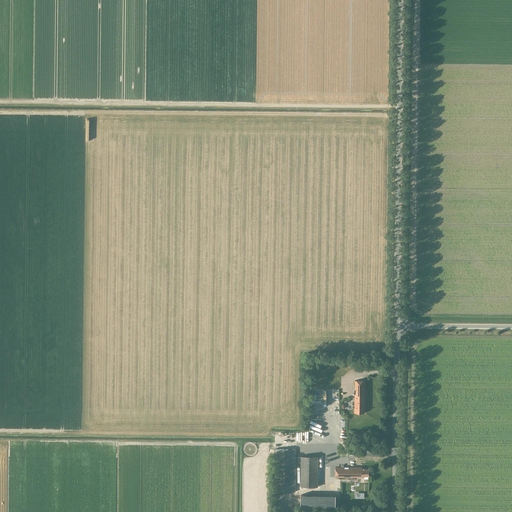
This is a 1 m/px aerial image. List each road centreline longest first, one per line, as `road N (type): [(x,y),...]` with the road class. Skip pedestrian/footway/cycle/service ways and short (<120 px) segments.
road 1 (unclassified): [(396,325),(400,0)]
road 2 (unclassified): [(394,511),(396,325)]
